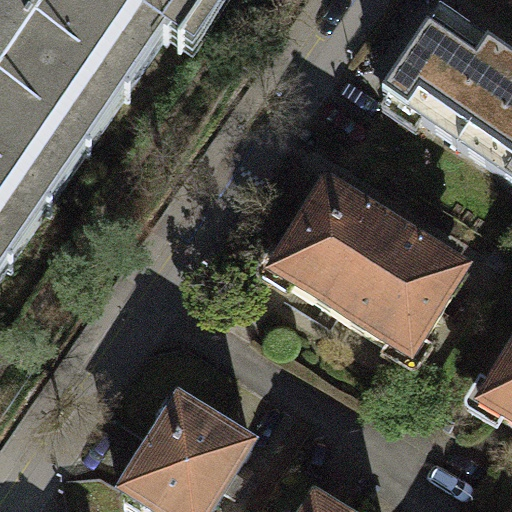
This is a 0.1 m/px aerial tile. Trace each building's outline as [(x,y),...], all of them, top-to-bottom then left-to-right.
[(0,0),(0,285),(169,37),(113,0),(0,0)] [(113,0),(169,37),(193,0),(113,0)] [(511,184),(511,65),(440,18),(385,101),(511,184)] [(407,363),(461,273),(321,189),(267,279),(407,363)] [(511,432),(511,348),(475,411),(511,432)] [(211,511),(250,450),(175,404),(117,495),(122,506),(129,511),(211,511)] [(333,511),(314,500),(306,511),(333,511)]
